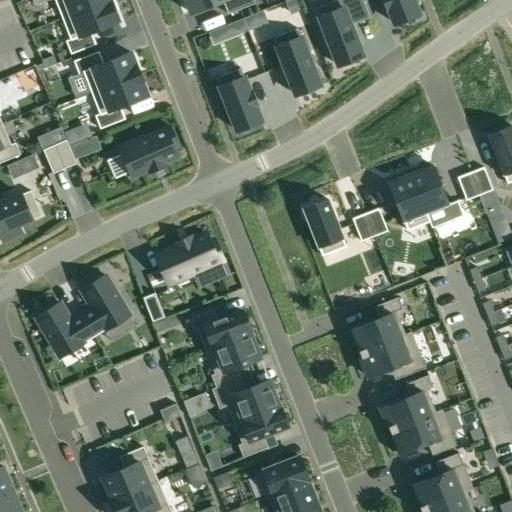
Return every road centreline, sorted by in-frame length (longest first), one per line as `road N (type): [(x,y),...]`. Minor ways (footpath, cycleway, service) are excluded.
road 1 (residential): [(220,181),(344,511)]
road 2 (residential): [(511,0),(317,134),(220,181)]
road 3 (residential): [(220,181),(0,296)]
road 4 (residential): [(0,328),(77,511)]
road 5 (residential): [(149,0),(220,181)]
